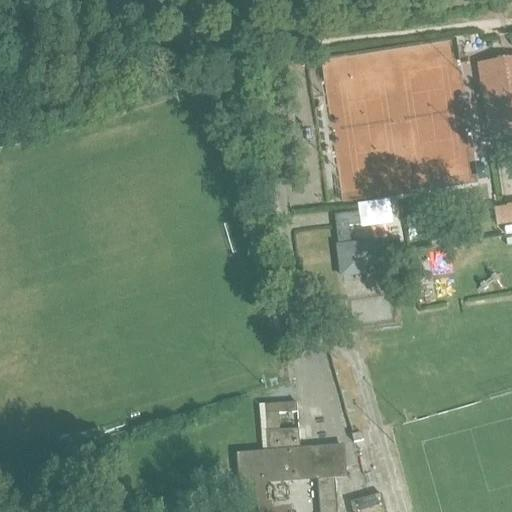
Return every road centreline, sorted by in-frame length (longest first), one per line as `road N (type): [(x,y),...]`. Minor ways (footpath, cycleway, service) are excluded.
road 1 (residential): [(356,497),(340,431),(312,417),(262,0)]
road 2 (tertiary): [(249,0),(152,7),(122,0)]
